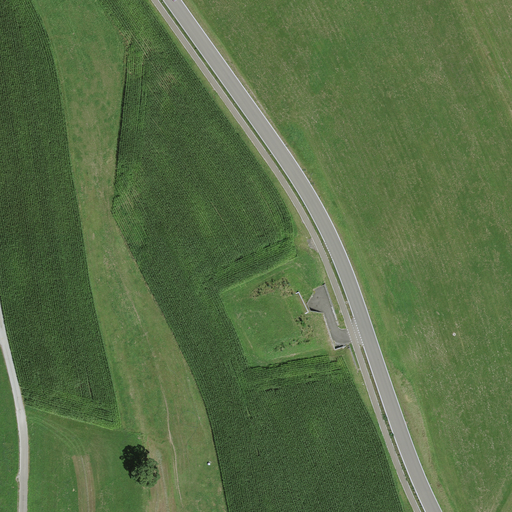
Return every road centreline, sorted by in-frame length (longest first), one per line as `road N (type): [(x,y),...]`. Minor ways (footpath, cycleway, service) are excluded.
road 1 (tertiary): [(172,0),(320,214),(433,511)]
road 2 (track): [(22,511),(25,417),(0,325)]
